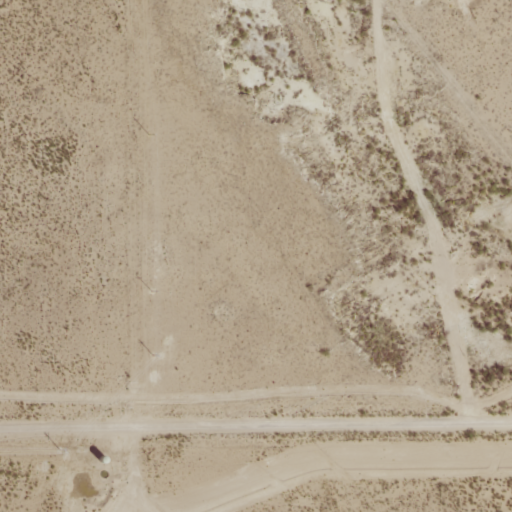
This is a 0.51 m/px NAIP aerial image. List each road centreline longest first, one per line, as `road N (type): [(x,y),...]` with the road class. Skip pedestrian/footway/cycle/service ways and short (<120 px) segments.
road 1 (track): [(162,511),(177,395),(156,0)]
road 2 (track): [(0,455),(511,453)]
road 3 (track): [(511,393),(0,393)]
